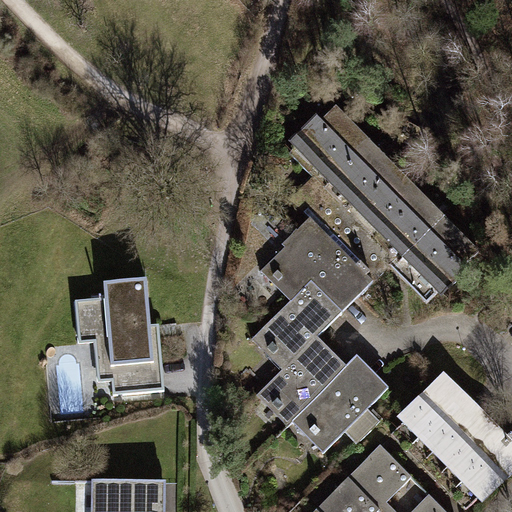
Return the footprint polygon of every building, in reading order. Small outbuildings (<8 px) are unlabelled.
[(475,252),(333,109),(286,155),(309,179),(391,262),(428,298),(475,252)] [(289,199),(317,226),(371,282),(391,262),(309,179),(289,199)] [(371,282),(317,226),(303,239),(300,236),(286,250),(290,254),(267,276),(297,307),(257,345),(287,376),(260,401),(292,434),(298,429),(327,460),(349,439),(358,449),(382,426),(373,416),(393,397),(362,364),(352,373),(325,345),(380,293),(371,282)] [(84,347),(97,345),(101,389),(112,388),(113,399),(162,395),(160,370),(153,371),(146,284),(100,288),(101,301),(89,302),(90,307),(81,308),(84,347)] [(511,441),(451,381),(408,425),(490,507),(511,484),(511,441)] [(447,511),(385,451),(321,511),(447,511)] [(164,511),(165,488),(91,487),(90,511),(164,511)]
